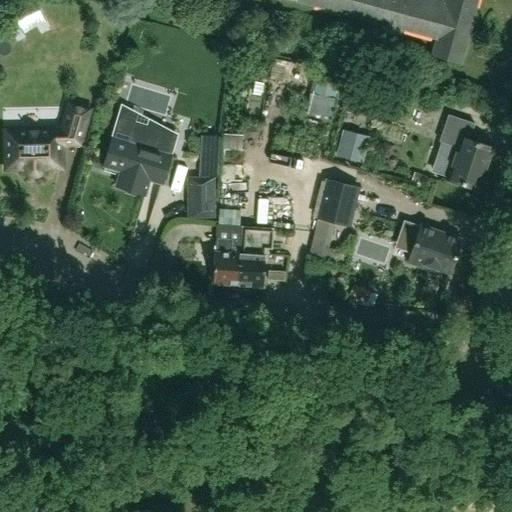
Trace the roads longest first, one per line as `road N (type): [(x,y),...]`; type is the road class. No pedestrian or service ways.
road 1 (residential): [(39,511),(90,472),(181,425),(291,395),(445,377),(468,361),(489,322)]
road 2 (residential): [(489,322),(207,306),(0,252)]
road 3 (unknown): [(113,285),(161,217),(207,209)]
